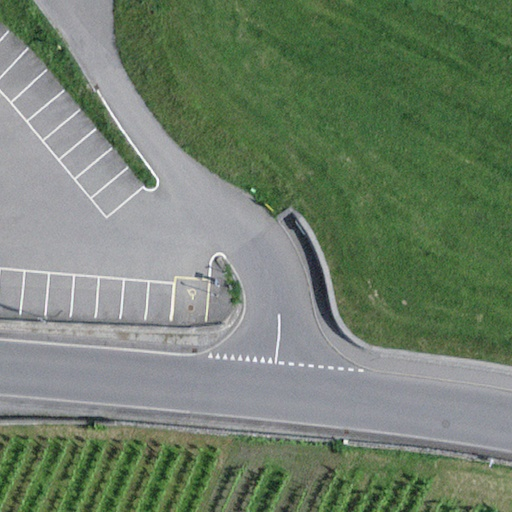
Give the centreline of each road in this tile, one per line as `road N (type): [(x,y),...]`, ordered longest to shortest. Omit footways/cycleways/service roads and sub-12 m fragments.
road 1 (unclassified): [(274,393),(277,283),(251,242),(135,126),(80,21),(56,0)]
road 2 (tertiary): [(274,393),(0,370)]
road 3 (tertiary): [(511,420),(274,393)]
